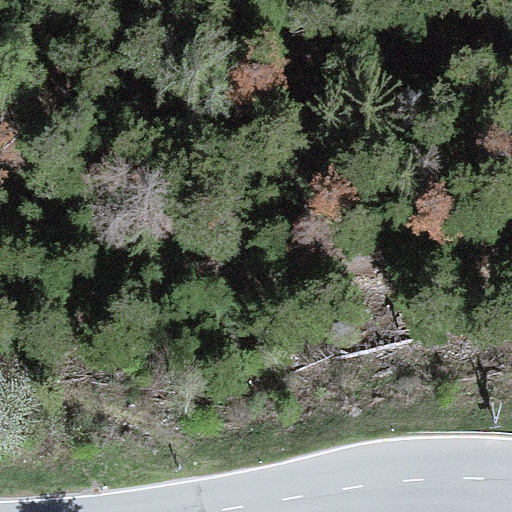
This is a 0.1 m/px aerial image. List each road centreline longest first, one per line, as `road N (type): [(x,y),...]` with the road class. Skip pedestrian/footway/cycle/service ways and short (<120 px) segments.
road 1 (tertiary): [(201,511),(374,486)]
road 2 (tertiary): [(374,486),(511,480)]
